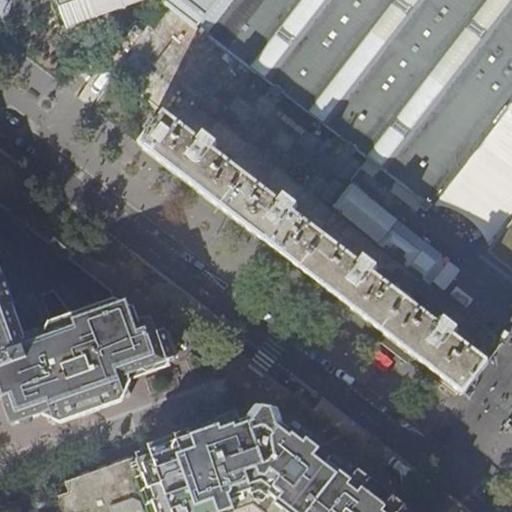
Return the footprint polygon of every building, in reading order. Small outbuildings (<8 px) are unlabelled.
[(0,0),(0,6),(11,3),(20,0),(38,0),(40,3),(49,0),(56,0),(61,11),(67,29),(96,18),(97,19),(120,11),(127,8),(150,0),(0,0)] [(511,0),(176,0),(169,10),(201,33),(196,39),(204,44),(208,38),(274,89),(270,95),(277,101),(282,95),(349,147),(345,152),(351,158),(356,152),(375,167),(422,203),(418,208),(425,214),(429,208),(433,212),(442,200),(464,171),(478,153),(499,126),(511,108),(511,220),(496,242),(487,253),(511,271),(511,0)] [(117,77),(135,90),(140,84),(121,72),(117,77)] [(464,171),(442,200),(470,222),(496,242),(511,220),(511,108),(499,126),(478,153),(464,171)] [(204,134),(199,141),(165,114),(156,126),(153,123),(145,133),(149,135),(140,146),(421,362),(463,395),(477,378),(488,363),(454,337),(459,331),(446,321),(441,327),(374,275),(379,269),(365,259),(361,265),(294,214),(299,207),(285,197),(280,203),(213,151),(218,145),(204,134)] [(0,387),(3,395),(14,425),(47,413),(50,422),(85,410),(130,394),(125,377),(136,373),(175,359),(165,331),(157,335),(152,320),(136,325),(127,301),(118,304),(113,290),(88,271),(51,243),(15,215),(0,203),(0,387)] [(444,219),(433,212),(428,220),(438,227),(444,219)] [(70,493),(60,497),(65,511),(399,511),(359,481),(333,460),(329,464),(283,428),(282,424),(278,425),(275,423),(272,426),(258,424),(258,420),(253,421),(251,419),(247,424),(133,463),(131,459),(88,475),(66,483),(70,493)]
